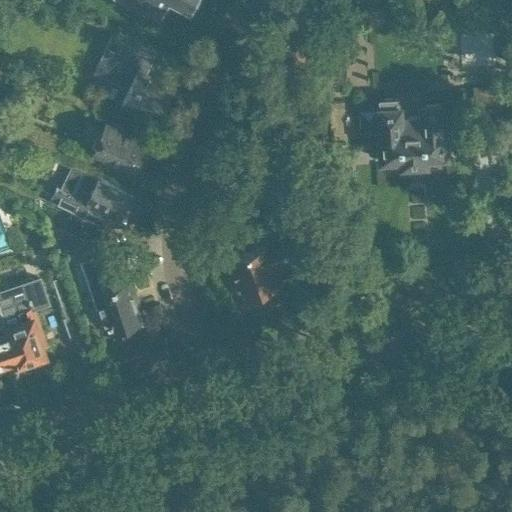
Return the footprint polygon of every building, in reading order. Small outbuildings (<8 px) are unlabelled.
[(121,0),(159,20),(158,21),(159,21),(168,4),(170,0),(191,12),(197,0),(121,0)] [(511,0),(505,0),(502,9),(511,8),(511,0)] [(349,11),(329,10),(326,88),(339,88),(340,81),(346,81),(349,11)] [(122,53),(111,77),(132,87),(124,103),(159,120),(175,87),(148,74),(152,65),(143,61),(149,47),(114,29),(106,46),(122,53)] [(399,97),(381,98),(381,107),(380,107),(380,108),(377,108),(377,107),(360,109),(361,133),(378,132),(378,131),(380,131),(382,159),(402,158),(403,164),(407,164),(407,168),(424,167),(424,163),(428,163),(427,156),(448,155),(448,151),(451,151),(451,136),(447,136),(446,125),(444,125),(443,103),(422,105),(422,113),(421,113),(421,115),(403,117),(403,114),(402,115),(401,106),(400,106),(399,97)] [(31,120),(24,137),(56,151),(63,134),(31,120)] [(108,123),(96,151),(138,168),(149,141),(135,135),(137,130),(115,121),(113,125),(108,123)] [(105,224),(112,211),(124,216),(127,211),(128,212),(130,208),(128,208),(136,191),(70,161),(52,200),(105,224)] [(60,250),(89,241),(51,218),(49,222),(60,250)] [(248,225),(225,233),(229,245),(239,242),(242,251),(234,254),(247,293),(251,292),(255,294),(260,293),(262,289),(282,282),(276,263),(290,258),(289,254),(292,253),(288,240),(284,241),(283,238),(255,247),(248,225)] [(99,253),(91,256),(96,271),(92,273),(108,320),(111,318),(112,319),(113,319),(118,333),(132,328),(130,324),(142,320),(138,309),(141,308),(131,278),(126,279),(121,263),(118,264),(114,252),(100,257),(99,253)] [(42,274),(0,288),(0,305),(3,315),(20,362),(21,363),(23,362),(27,364),(32,362),(33,358),(47,353),(44,345),(48,344),(44,333),(42,334),(33,308),(51,302),(42,274)] [(53,278),(59,296),(70,292),(64,274),(53,278)] [(66,316),(77,312),(70,292),(59,296),(66,316)] [(0,305),(0,362),(1,363),(2,367),(18,361),(18,362),(20,362),(3,315),(0,305)]
